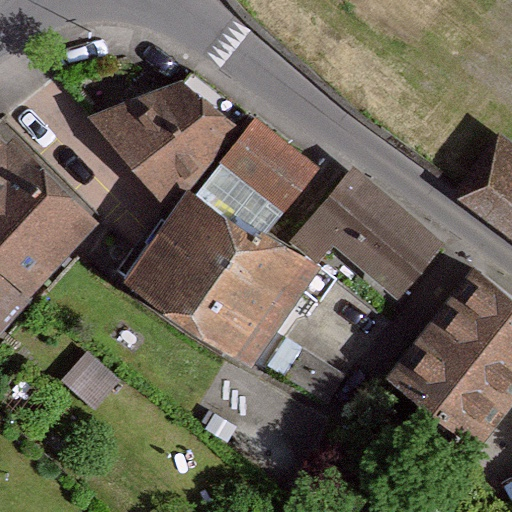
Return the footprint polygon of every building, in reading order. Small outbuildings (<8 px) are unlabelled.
[(168,82),(84,118),(148,213),(164,186),(174,192),(224,131),(168,82)] [(207,165),(269,211),(304,165),(242,118),(207,165)] [(511,237),(511,142),(497,132),(452,195),(511,237)] [(73,221),(0,157),(0,335),(28,304),(13,291),(73,221)] [(428,246),(340,171),(282,239),(307,261),(324,242),(386,295),(428,246)] [(174,192),(164,186),(148,213),(101,288),(232,369),(295,267),(174,192)] [(511,385),(511,312),(460,273),(373,384),(460,451),(511,385)] [(399,511),(384,501),(376,511),(399,511)]
